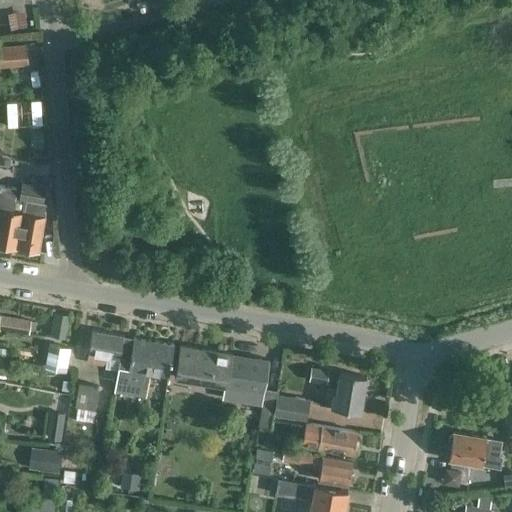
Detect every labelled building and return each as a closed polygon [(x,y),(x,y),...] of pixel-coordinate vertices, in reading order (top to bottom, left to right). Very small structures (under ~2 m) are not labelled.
[(6,18),(25,16),(23,1),(4,2),(6,18)] [(0,47),(0,64),(27,63),(25,45),(0,47)] [(0,242),(38,248),(46,201),(42,201),(45,185),(22,181),(21,188),(15,187),(0,184),(0,242)] [(0,327),(28,332),(30,320),(0,314),(0,327)] [(119,357),(123,335),(91,329),(86,361),(105,364),(106,355),(119,357)] [(173,343),(123,335),(119,357),(115,384),(147,389),(150,371),(168,374),(173,343)] [(68,356),(70,345),(50,341),(48,353),(68,356)] [(179,344),(173,375),(224,384),(225,384),(224,391),(261,397),(262,390),(267,358),(179,344)] [(311,366),(309,380),(325,382),(327,369),(311,366)] [(331,397),(330,406),(360,411),(366,375),(339,371),(336,388),(327,386),(325,396),(331,397)] [(62,378),(61,389),(68,390),(70,379),(62,378)] [(94,409),(98,385),(78,382),(74,406),(77,406),(94,409)] [(511,385),(498,390),(511,441),(511,385)] [(264,386),(257,426),(269,428),(276,389),(264,386)] [(306,418),(309,400),(276,394),(273,412),(306,418)] [(77,406),(75,418),(92,421),(94,409),(77,406)] [(60,438),(63,413),(50,411),(47,436),(60,438)] [(305,422),(301,444),(353,452),(357,430),(305,422)] [(448,435),(447,442),(450,446),(448,458),(452,459),(471,462),(481,464),(481,463),(499,466),(501,455),(498,455),(501,439),(485,437),(485,436),(453,430),(452,432),(448,435)] [(256,447),(252,471),(267,473),(271,450),(256,447)] [(351,460),(283,448),(281,458),(320,465),(318,479),(347,484),(351,460)] [(45,450),(42,470),(59,472),(62,452),(45,450)] [(458,470),(450,469),(446,468),(444,480),(456,482),(457,475),(458,470)] [(64,470),(63,481),(72,482),(73,471),(64,470)] [(124,475),(122,487),(136,489),(138,478),(124,475)] [(315,484),(277,478),(275,493),(311,499),(308,511),(343,511),(347,490),(315,484)] [(63,485),(62,492),(72,493),(73,486),(63,485)] [(465,504),(463,511),(490,511),(491,509),(489,508),(492,494),(479,494),(477,506),(465,504)]
